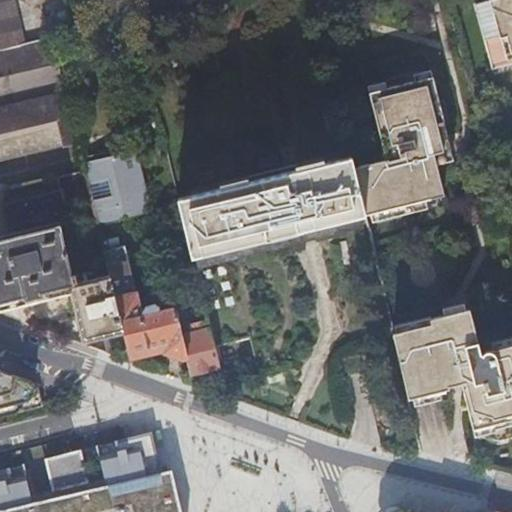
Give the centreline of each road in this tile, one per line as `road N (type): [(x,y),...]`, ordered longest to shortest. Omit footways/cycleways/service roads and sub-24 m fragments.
road 1 (residential): [(0,340),(318,452)]
road 2 (residential): [(318,452),(511,500)]
